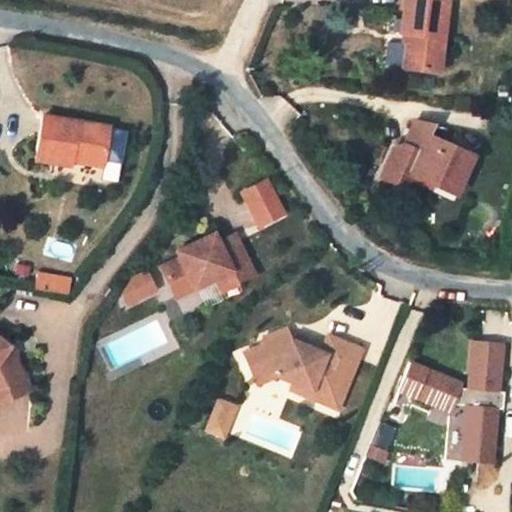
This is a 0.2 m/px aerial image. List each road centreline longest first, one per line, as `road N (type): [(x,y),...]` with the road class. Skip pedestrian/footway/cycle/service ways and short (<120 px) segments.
road 1 (unknown): [(153,47),(172,118),(159,227),(67,357),(51,454),(26,470)]
road 2 (unclassified): [(511,289),(392,271),(329,223),(226,74)]
road 3 (unclassified): [(226,74),(153,47),(0,18)]
